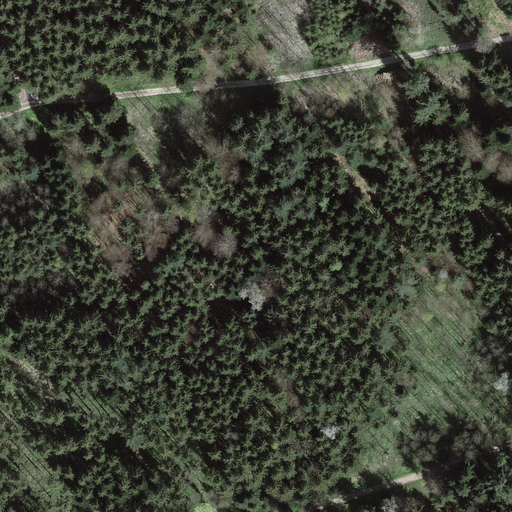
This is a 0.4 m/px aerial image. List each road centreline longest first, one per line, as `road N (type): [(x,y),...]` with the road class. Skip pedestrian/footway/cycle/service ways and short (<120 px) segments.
road 1 (track): [(0,116),(29,106),(279,84),(511,42)]
road 2 (track): [(309,511),(511,445)]
